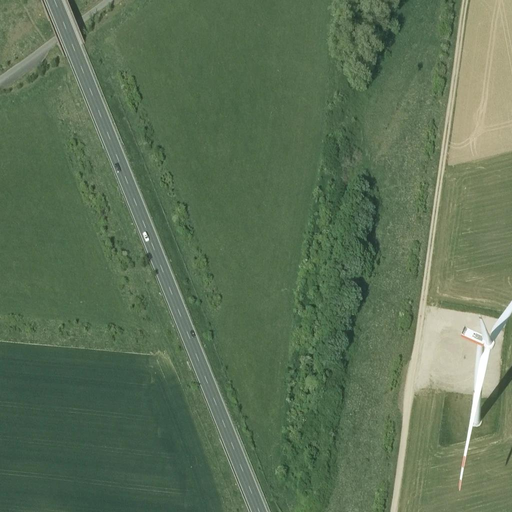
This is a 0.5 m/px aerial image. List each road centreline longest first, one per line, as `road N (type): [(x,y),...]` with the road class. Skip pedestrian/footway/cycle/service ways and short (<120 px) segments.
road 1 (primary): [(259,511),(54,0)]
road 2 (track): [(466,0),(393,511)]
road 3 (track): [(104,0),(0,76)]
